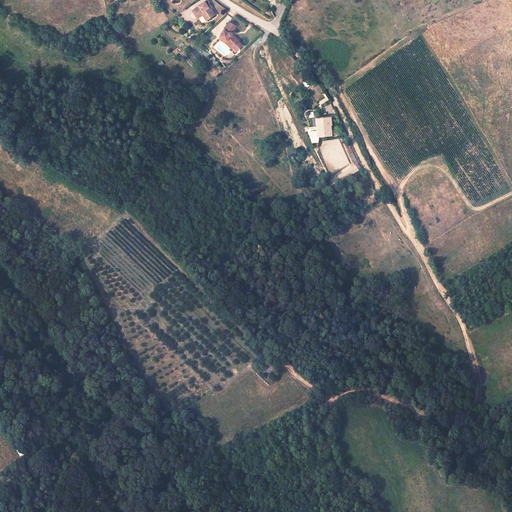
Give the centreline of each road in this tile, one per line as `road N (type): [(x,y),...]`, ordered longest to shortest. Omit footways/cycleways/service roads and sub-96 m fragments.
road 1 (track): [(340,114),(356,157),(464,331),(476,393),(462,418),(441,420),(373,392),(337,398),(329,431),(334,453),(365,486),(376,511)]
road 2 (track): [(408,235),(400,188),(434,158),(447,163),(470,209),(511,193)]
road 3 (track): [(511,313),(465,334),(477,347),(485,388),(476,403)]
